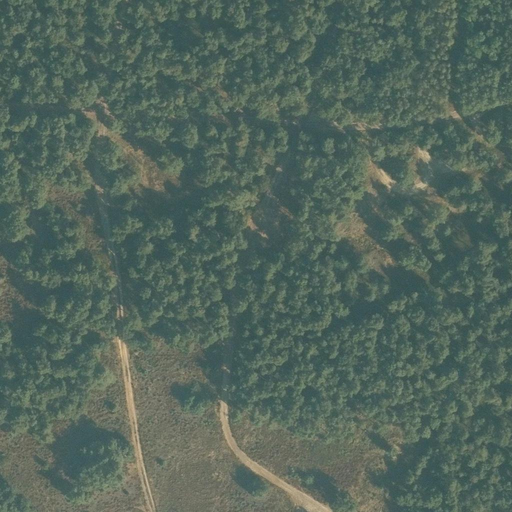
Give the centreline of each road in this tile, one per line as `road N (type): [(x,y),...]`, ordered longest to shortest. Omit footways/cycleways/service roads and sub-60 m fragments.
road 1 (track): [(301,124),(240,273),(222,412),(232,444),(325,511)]
road 2 (track): [(155,511),(93,111)]
road 3 (unknown): [(334,0),(329,57),(301,124)]
